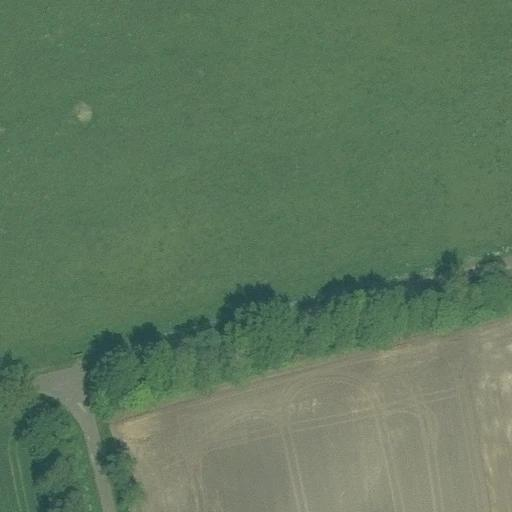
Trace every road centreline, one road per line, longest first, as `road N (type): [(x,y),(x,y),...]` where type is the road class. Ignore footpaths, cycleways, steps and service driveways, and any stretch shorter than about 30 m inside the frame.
road 1 (unclassified): [(68,379),(511,265)]
road 2 (unclassified): [(68,379),(98,511)]
